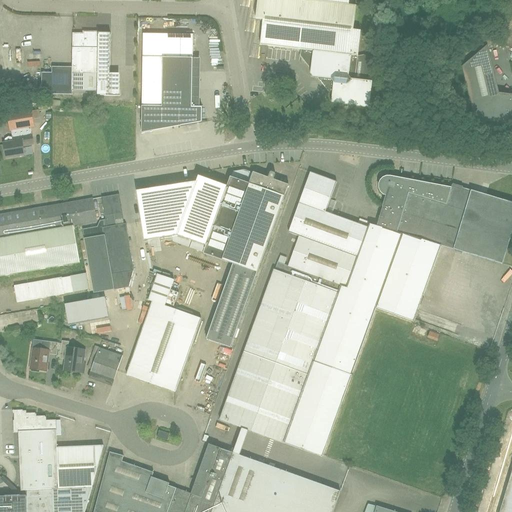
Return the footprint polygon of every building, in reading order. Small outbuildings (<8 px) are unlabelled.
[(257,0),(255,20),(263,21),(260,46),(301,51),(300,57),(328,92),(332,93),(331,104),(331,105),(369,109),(372,83),(368,82),(368,79),(372,78),(367,55),(358,57),(361,32),(353,31),(356,6),(349,6),(349,0),(257,0)] [(0,84),(12,86),(31,83),(21,26),(2,29),(0,19),(0,84)] [(109,96),(110,34),(73,34),(72,74),(41,73),(41,94),(72,94),(72,91),(97,92),(97,96),(109,96)] [(202,108),(192,108),(193,35),(143,35),(142,107),(141,107),(141,134),(152,132),(152,130),(181,125),(181,127),(202,123),(202,108)] [(511,95),(499,94),(487,46),(461,68),(474,121),(511,125),(511,95)] [(10,131),(34,127),(33,120),(39,119),(38,111),(31,112),(31,111),(7,114),(10,131)] [(31,136),(12,139),(11,137),(8,137),(5,139),(4,142),(6,144),(4,145),(6,158),(24,155),(23,147),(33,146),(31,136)] [(255,175),(256,175),(244,170),(232,172),(227,187),(198,176),(196,183),(136,192),(144,242),(177,237),(205,247),(203,254),(233,265),(206,340),(230,348),(289,186),(286,186),(274,181),(275,176),(275,174),(272,173),(270,174),(268,179),(255,175)] [(298,237),(288,266),(277,262),(274,271),(273,271),(219,421),(243,430),(238,445),(234,454),(241,457),(245,447),(250,432),(282,444),(283,443),(322,457),(375,308),(413,322),(439,248),(440,246),(377,227),(370,224),(369,228),(326,213),(337,183),(336,182),(310,173),(288,234),(298,237)] [(384,207),(383,207),(377,227),(440,246),(502,264),(511,231),(511,203),(452,186),(451,190),(402,180),(401,181),(397,180),(390,177),(386,177),(382,178),(380,181),(378,185),(378,189),(380,192),(383,195),(387,197),(384,207)] [(126,224),(123,225),(119,195),(101,198),(104,220),(100,221),(97,228),(82,230),(93,294),(129,288),(133,271),(126,224)] [(0,215),(0,276),(80,263),(74,227),(96,224),(92,200),(0,215)] [(201,319),(165,306),(174,281),(157,275),(148,301),(152,302),(126,375),(175,392),(201,319)] [(17,302),(64,294),(61,278),(14,286),(17,302)] [(186,308),(194,311),(198,300),(190,297),(186,308)] [(68,326),(109,319),(105,298),(65,305),(68,326)] [(31,306),(0,309),(0,321),(33,318),(31,306)] [(406,332),(415,335),(419,324),(410,321),(406,332)] [(431,336),(433,329),(425,328),(424,334),(431,336)] [(32,349),(30,370),(46,372),(49,354),(57,355),(58,343),(45,342),(44,350),(32,349)] [(66,360),(64,371),(84,374),(85,366),(80,365),(81,360),(83,360),(84,351),(68,349),(69,343),(62,342),(60,359),(66,360)] [(122,357),(104,351),(105,347),(100,346),(95,347),(87,369),(92,370),(89,378),(112,386),(122,357)] [(0,511),(84,511),(92,487),(103,446),(57,448),(56,435),(56,431),(57,431),(56,420),(55,421),(46,421),(46,417),(37,418),(37,414),(26,415),(26,411),(14,412),(14,429),(14,433),(18,433),(20,491),(21,491),(20,492),(13,485),(10,488),(17,495),(16,496),(5,496),(0,496),(0,511)] [(167,441),(170,434),(159,431),(157,438),(167,441)] [(332,511),(340,492),(241,457),(234,454),(211,446),(192,495),(168,486),(169,483),(151,477),(153,473),(121,461),(123,456),(110,452),(93,511),(332,511)] [(511,511),(511,471),(499,511),(511,511)]
